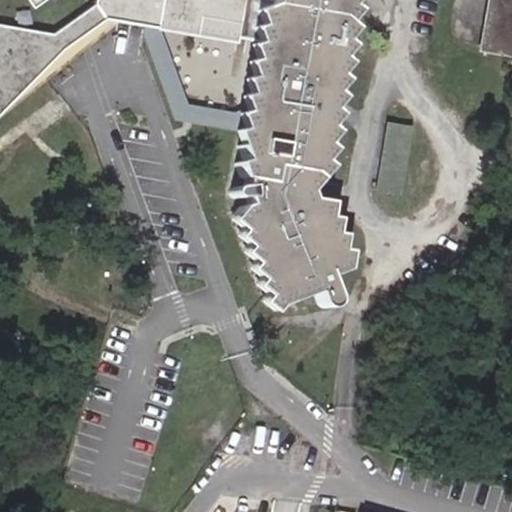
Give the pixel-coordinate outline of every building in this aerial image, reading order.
[(113,0),(149,7),(145,28),(179,115),(241,125),(245,137),(237,140),(243,158),(237,160),(240,172),(245,171),(246,176),(238,179),(236,180),(235,181),(234,183),(234,185),(234,187),(235,189),(235,190),(237,191),(239,191),(241,192),(244,192),(246,201),(241,202),(234,211),(245,221),(240,228),(252,238),(246,246),(258,256),(253,263),(264,271),(259,277),(270,285),(292,278),(313,289),(317,299),(318,302),(320,304),(322,305),(325,305),(328,305),(330,304),(332,302),(333,300),(334,297),(333,294),(326,273),(338,270),(341,250),(330,248),(332,232),(323,230),(326,215),(318,213),(321,200),(310,199),(300,203),(295,192),(299,167),(309,155),(312,156),(322,142),(316,137),(326,125),(321,120),(331,108),(323,102),(331,91),(327,87),(335,74),(329,69),(338,56),(331,51),(340,40),(335,36),(346,21),(339,16),(348,5),(342,0),(113,0)] [(511,0),(496,0),(490,0),(482,46),(511,51),(511,0)] [(0,102),(109,21),(97,5),(55,36),(0,26),(0,102)] [(399,195),(410,126),(387,122),(377,192),(399,195)] [(318,162),(312,156),(309,155),(299,167),(295,192),(300,203),(310,199),(303,183),(318,162)] [(292,278),(270,285),(264,293),(276,302),(313,289),(292,278)]
